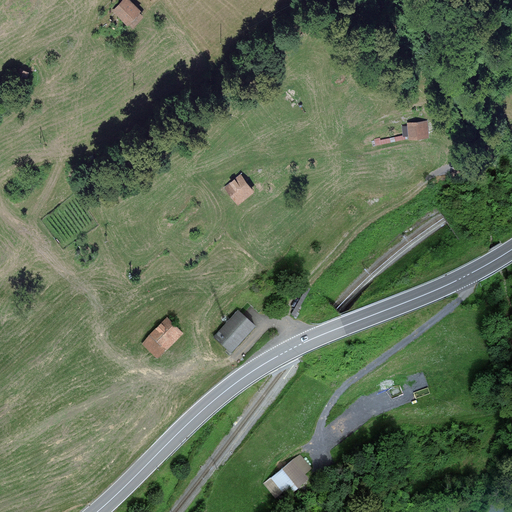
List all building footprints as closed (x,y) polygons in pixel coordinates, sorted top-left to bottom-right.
[(128,19),(132,23),(140,14),(136,10),(137,9),(127,0),(124,0),(115,10),(127,20),(128,19)] [(18,77),(24,79),(26,71),(20,70),(18,77)] [(411,135),(428,134),(426,122),(410,124),(411,135)] [(240,201),(252,191),(240,176),(227,186),(240,201)] [(239,311),(214,337),(231,352),(255,326),(239,311)] [(157,357),(180,335),(166,321),(143,343),(157,357)] [(309,467),(300,456),(267,484),(276,495),(284,489),(287,492),(303,478),(300,474),(309,467)]
